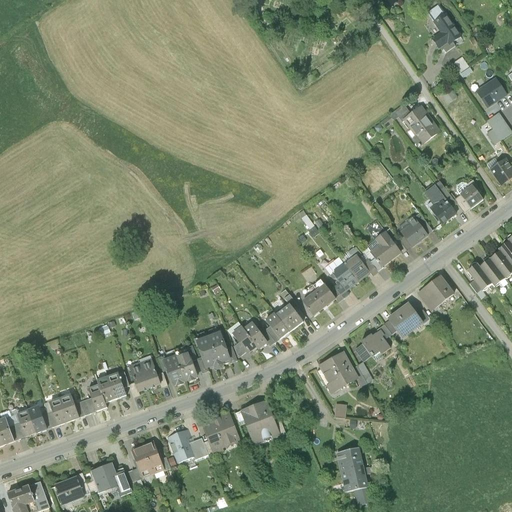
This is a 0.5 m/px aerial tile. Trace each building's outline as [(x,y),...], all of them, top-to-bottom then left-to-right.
[(460,38),(438,6),(428,13),(430,17),(442,35),(433,41),(439,49),(441,47),(448,43),(450,45),(452,44),(460,38)] [(441,47),(446,54),(455,48),(452,44),(450,45),(448,43),(441,47)] [(462,59),(453,65),(459,75),(469,68),(462,59)] [(496,82),(477,94),(487,108),(506,96),(496,82)] [(441,95),(448,105),(457,99),(450,89),(441,95)] [(393,122),(397,118),(407,111),(403,106),(389,117),(390,117),(393,122)] [(404,122),(422,146),(439,133),(421,109),(411,116),(404,122)] [(402,124),(404,122),(411,116),(407,111),(397,118),(402,124)] [(511,134),(499,115),(487,123),(493,131),(501,142),(511,134)] [(394,123),(393,122),(390,117),(381,124),(385,129),(394,123)] [(494,146),(501,142),(493,131),(486,135),(494,146)] [(486,165),(490,171),(499,165),(495,160),(486,165)] [(499,165),(490,171),(501,187),(511,179),(511,170),(506,161),(499,165)] [(473,182),(467,186),(469,189),(472,187),(478,194),(480,192),(478,189),(478,188),(473,182)] [(440,183),(435,187),(452,209),(457,205),(454,201),(440,183)] [(457,192),(460,196),(469,189),(467,186),(466,185),(461,184),(457,187),(457,192)] [(435,187),(426,193),(433,202),(427,206),(433,214),(442,225),(456,214),(452,209),(435,187)] [(460,196),(460,197),(470,210),(471,210),(483,201),(478,194),(472,187),(469,189),(460,196)] [(460,197),(454,201),(457,205),(464,215),(470,210),(460,197)] [(330,210),(325,204),(321,207),(325,213),(330,210)] [(319,234),(303,211),(299,214),(312,231),(309,233),(313,238),(319,234)] [(409,228),(401,234),(412,249),(428,236),(414,218),(407,224),(409,228)] [(319,220),(315,224),(320,232),(328,226),(325,223),(323,225),(319,220)] [(371,254),(375,260),(382,268),(401,253),(386,233),(377,222),(368,229),(377,240),(381,246),(371,254)] [(307,241),(303,235),(297,240),(302,245),(307,241)] [(511,245),(508,241),(503,244),(505,247),(499,251),(500,253),(511,267),(511,245)] [(511,275),(511,267),(500,253),(490,261),(505,280),(511,275)] [(357,257),(345,266),(358,283),(370,274),(364,266),(357,257)] [(495,289),(505,280),(490,261),(488,258),(483,262),(485,264),(479,269),(492,285),(495,289)] [(375,260),(370,263),(378,273),(383,269),(382,268),(375,260)] [(329,269),(333,273),(342,265),(339,261),(329,269)] [(370,262),(364,266),(370,274),(372,278),(378,273),(370,263),(370,262)] [(482,293),(492,285),(479,269),(476,264),(471,268),(472,269),(467,273),(474,282),(482,293)] [(346,292),(358,283),(345,266),(333,275),(340,285),(346,292)] [(454,296),(440,278),(418,295),(432,313),(454,296)] [(308,299),(302,303),(313,317),(335,301),(336,301),(330,293),(321,281),(314,287),(313,286),(303,293),(308,299)] [(474,282),(469,285),(481,301),(486,297),(482,293),(474,282)] [(340,285),(330,293),(336,301),(335,301),(337,303),(343,300),(348,296),(346,292),(340,285)] [(217,286),(211,289),(214,295),(220,291),(217,286)] [(284,300),(288,305),(289,304),(293,311),(298,307),(290,296),(284,300)] [(288,305),(275,315),(289,334),(303,324),(293,311),(289,304),(288,305)] [(388,321),(389,323),(397,332),(402,340),(422,325),(423,324),(417,316),(409,306),(388,321)] [(140,311),(133,314),(135,321),(143,318),(140,311)] [(423,312),(417,316),(423,324),(422,325),(424,327),(431,322),(423,312)] [(266,322),(271,328),(280,341),(289,334),(275,315),(266,322)] [(389,323),(385,326),(392,336),(397,332),(389,323)] [(253,325),(244,332),(257,349),(259,351),(267,344),(268,344),(261,336),(253,325)] [(380,332),(383,337),(386,340),(392,336),(385,326),(379,330),(380,332)] [(109,330),(109,327),(102,330),(104,335),(111,333),(109,330)] [(266,331),(266,332),(276,344),(280,341),(271,328),(266,331)] [(234,336),(240,344),(247,354),(248,355),(257,349),(244,332),(242,329),(234,336)] [(266,332),(261,336),(268,344),(267,344),(270,348),(276,344),(266,332)] [(363,346),(356,351),(365,363),(372,358),(376,363),(383,358),(382,356),(391,350),(382,338),(383,337),(380,332),(373,337),(372,336),(361,343),(363,346)] [(197,343),(203,359),(207,369),(229,361),(230,361),(226,351),(220,335),(197,343)] [(240,344),(234,348),(239,360),(247,354),(240,344)] [(186,350),(187,354),(188,353),(192,363),(197,361),(192,347),(186,350)] [(232,348),(226,351),(230,361),(229,361),(230,365),(237,362),(232,348)] [(41,354),(40,351),(32,354),(34,361),(40,359),(39,355),(41,354)] [(187,354),(177,358),(186,382),(197,378),(192,363),(188,353),(187,354)] [(344,355),(321,368),(334,393),(357,381),(357,380),(352,370),(344,355)] [(21,357),(14,360),(17,369),(25,366),(21,357)] [(164,357),(158,359),(163,374),(169,371),(165,362),(166,361),(164,357)] [(174,387),(186,382),(177,358),(166,361),(165,362),(169,371),(174,387)] [(203,359),(197,361),(202,375),(209,373),(207,369),(203,359)] [(153,363),(142,367),(150,389),(160,386),(161,385),(158,376),(153,363)] [(363,364),(357,367),(367,386),(373,382),(363,364)] [(139,393),(150,389),(142,367),(130,371),(135,384),(138,393),(139,393)] [(357,367),(352,370),(357,380),(357,381),(361,389),(367,386),(357,367)] [(125,373),(119,375),(124,389),(130,387),(130,386),(125,373)] [(119,374),(108,378),(116,401),(127,397),(124,389),(119,375),(119,374)] [(163,374),(158,376),(161,385),(160,386),(161,388),(167,385),(163,374)] [(116,401),(108,378),(98,382),(99,387),(106,404),(116,401)] [(135,384),(130,386),(130,387),(134,397),(140,395),(139,393),(138,393),(135,384)] [(89,390),(92,400),(97,413),(107,409),(106,404),(99,387),(89,390)] [(72,397),(61,400),(69,423),(80,419),(75,406),(72,397)] [(58,427),(69,423),(61,400),(50,404),(54,413),(58,427)] [(92,400),(75,406),(80,419),(97,413),(92,400)] [(275,423),(267,403),(254,408),(235,415),(241,428),(246,426),(253,445),(264,441),(266,443),(269,442),(271,441),(271,438),(278,436),(279,435),(275,423)] [(346,406),(336,406),(335,418),(345,419),(346,406)] [(39,408),(28,412),(37,435),(47,431),(47,430),(42,417),(39,408)] [(26,438),(37,435),(28,412),(18,416),(20,423),(26,438)] [(54,413),(42,417),(47,430),(58,427),(54,413)] [(229,416),(214,422),(224,448),(239,442),(229,416)] [(6,420),(0,422),(0,435),(4,446),(14,442),(9,428),(6,420)] [(280,421),(275,423),(279,435),(278,436),(279,438),(286,436),(280,421)] [(222,448),(224,448),(214,422),(203,426),(209,442),(214,455),(215,454),(215,456),(224,452),(222,448)] [(15,426),(9,428),(14,442),(26,438),(20,423),(15,425),(15,426)] [(188,431),(168,439),(174,455),(172,455),(176,465),(194,458),(189,445),(188,442),(192,441),(188,431)] [(288,439),(280,442),(283,450),(291,447),(288,439)] [(202,440),(189,445),(194,458),(195,462),(208,456),(204,444),(202,440)] [(209,457),(214,455),(209,442),(204,444),(208,456),(209,457)] [(154,444),(143,448),(153,474),(163,470),(164,470),(161,461),(154,444)] [(143,478),(153,474),(143,448),(132,453),(139,470),(139,469),(142,478),(143,478)] [(358,450),(337,455),(346,494),(355,492),(367,489),(364,476),(370,475),(369,469),(363,470),(362,468),(363,468),(359,455),(362,455),(361,450),(358,451),(358,450)] [(167,459),(161,461),(164,470),(163,470),(164,473),(171,470),(167,459)] [(114,467),(104,471),(112,490),(116,488),(120,498),(132,493),(124,473),(117,475),(114,467)] [(99,495),(112,490),(104,471),(104,468),(91,473),(99,495)] [(139,470),(133,472),(137,483),(138,483),(144,481),(143,478),(142,478),(139,469),(139,470)] [(133,472),(127,474),(131,485),(137,483),(133,472)] [(76,477),(77,479),(83,494),(89,491),(83,475),(76,477)] [(77,479),(55,488),(62,507),(84,498),(83,494),(77,479)] [(41,483),(29,487),(35,503),(26,506),(27,511),(42,511),(51,509),(41,483)] [(8,495),(13,511),(27,511),(26,506),(35,503),(29,487),(8,495)] [(371,504),(367,489),(355,492),(359,507),(371,504)]
